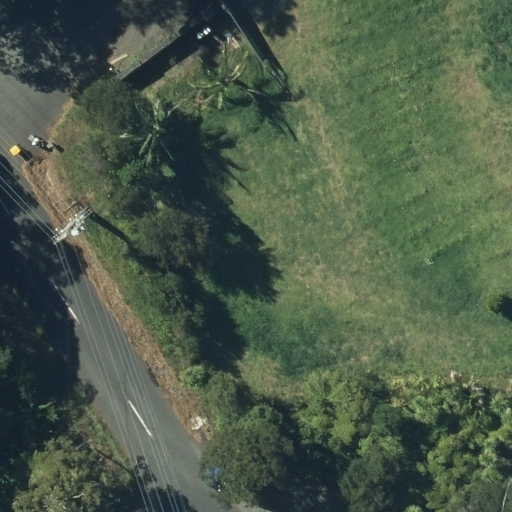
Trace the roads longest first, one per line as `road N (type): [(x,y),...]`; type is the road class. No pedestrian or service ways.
road 1 (residential): [(191,470),(119,332),(0,155)]
road 2 (unknown): [(0,119),(119,0)]
road 3 (unclassified): [(191,470),(314,511)]
